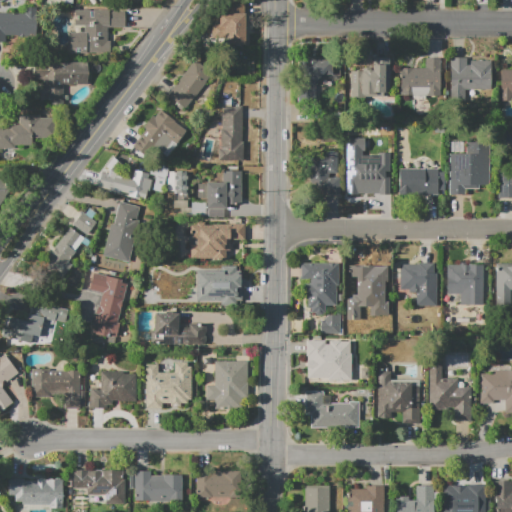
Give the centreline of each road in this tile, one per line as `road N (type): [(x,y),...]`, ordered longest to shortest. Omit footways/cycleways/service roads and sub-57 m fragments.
road 1 (residential): [(271,448),(276,23)]
road 2 (secondary): [(152,66),(0,261)]
road 3 (residential): [(511,446),(468,455),(289,455),(271,448)]
road 4 (residential): [(32,439),(252,441),(271,448)]
road 5 (residential): [(275,229),(511,229)]
road 6 (residential): [(276,23),(511,23)]
